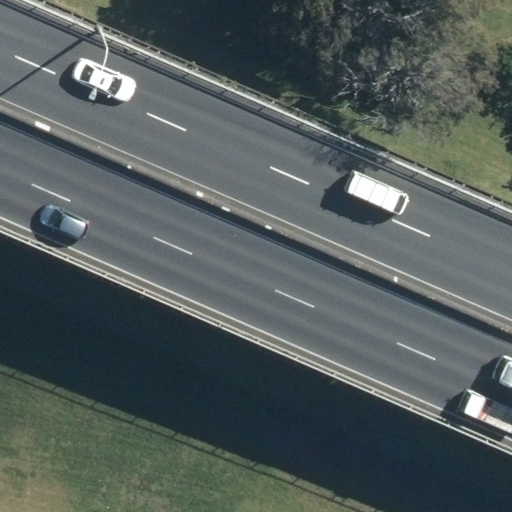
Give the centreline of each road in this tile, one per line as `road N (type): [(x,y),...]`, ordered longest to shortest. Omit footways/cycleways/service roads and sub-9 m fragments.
road 1 (primary): [(0,46),(511,271)]
road 2 (primary): [(511,393),(0,169)]
